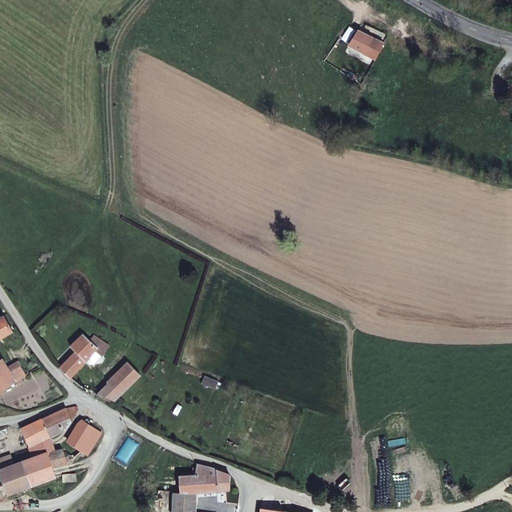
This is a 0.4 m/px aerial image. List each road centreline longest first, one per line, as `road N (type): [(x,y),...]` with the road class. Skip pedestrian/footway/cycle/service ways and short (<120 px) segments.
road 1 (unclassified): [(0,290),(43,357),(80,396),(160,440),(335,511)]
road 2 (unknown): [(112,413),(83,472),(60,493),(0,502)]
